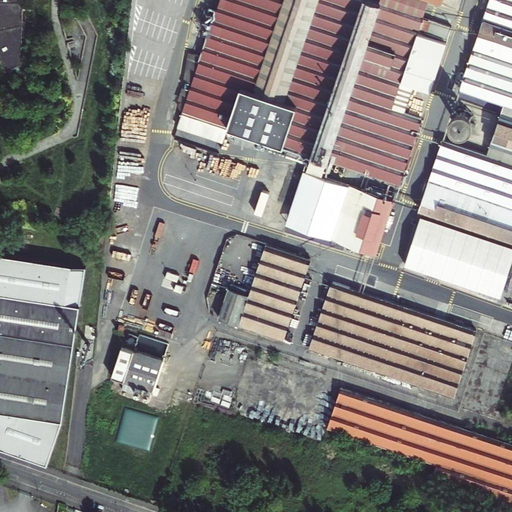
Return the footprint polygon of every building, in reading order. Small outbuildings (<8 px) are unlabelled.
[(0,0),(0,56),(7,70),(21,62),(23,0),(0,0)] [(182,115),(178,129),(224,144),(228,130),(312,157),(309,166),(327,172),(330,163),(402,186),(422,125),(404,119),(412,93),(430,98),(439,69),(447,46),(424,39),(429,23),(423,21),(425,15),(379,0),(219,0),(201,56),(190,52),(184,80),(193,83),(182,115)] [(418,0),(379,0),(425,15),(428,3),(418,0)] [(418,0),(428,3),(443,8),(445,0),(418,0)] [(511,0),(494,0),(463,93),(506,107),(511,108),(511,0)] [(452,30),(429,23),(424,39),(447,46),(452,30)] [(481,115),(480,111),(479,107),(476,104),(472,102),(468,102),(464,103),(460,105),(458,108),(457,111),(456,115),(458,119),(460,122),(463,124),(466,126),(470,126),(474,125),(477,122),(479,119),(481,115)] [(511,108),(506,107),(489,158),(511,166),(511,108)] [(511,166),(489,158),(446,144),(423,212),(511,241),(511,166)] [(395,199),(305,169),(293,205),(311,211),(305,229),(378,253),(395,199)] [(197,179),(190,205),(228,215),(235,189),(197,179)] [(287,223),(305,229),(311,211),(293,205),(287,223)] [(511,265),(511,246),(422,216),(406,265),(501,297),(511,265)] [(269,248),(253,297),(232,290),(223,319),(285,340),(311,262),(269,248)] [(0,448),(48,466),(63,420),(87,269),(0,254),(0,448)] [(336,285),(314,349),(456,396),(477,333),(336,285)] [(187,289),(180,286),(178,292),(186,295),(187,289)] [(166,362),(125,349),(115,377),(155,391),(166,362)] [(511,502),(511,444),(345,387),(331,428),(439,464),(435,477),(511,502)]
